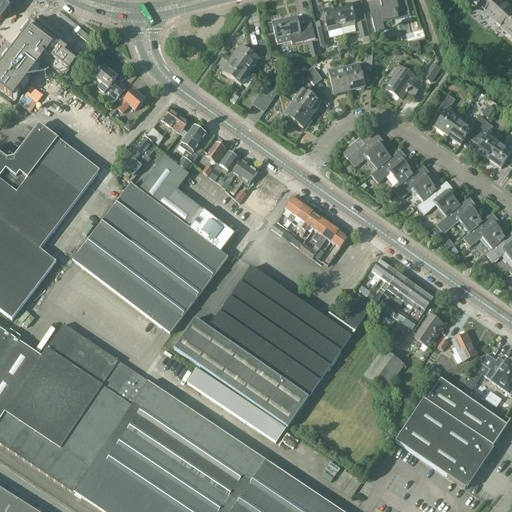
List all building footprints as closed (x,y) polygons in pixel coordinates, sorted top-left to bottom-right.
[(0,0),(0,20),(13,3),(9,0),(0,0)] [(396,20),(395,15),(406,12),(403,0),(402,0),(394,2),(393,0),(383,0),(378,1),(380,10),(369,12),(374,34),(382,32),(380,24),(396,20)] [(508,0),(470,0),(511,37),(511,11),(499,0),(504,0),(507,2),(508,0)] [(349,5),(336,8),(341,29),(354,26),(349,5)] [(341,29),(336,8),(322,11),(325,25),(323,26),(323,24),(315,26),(321,49),(328,47),(325,33),(327,33),(327,34),(341,31),(341,29)] [(269,32),(273,31),(275,40),(277,46),(291,43),(291,45),(308,41),(315,39),(311,24),(298,27),(296,18),(271,24),(267,25),(269,32)] [(360,39),(369,37),(365,22),(356,24),(360,39)] [(0,90),(13,100),(43,61),(67,80),(81,61),(33,25),(0,68),(0,90)] [(263,62),(271,60),(265,40),(258,42),(263,62)] [(409,53),(419,50),(418,42),(407,44),(409,53)] [(231,62),(250,75),(259,61),(240,48),(231,62)] [(250,75),(231,62),(222,75),(241,88),(250,75)] [(293,104),(311,117),(320,104),(307,95),(312,87),(316,85),(307,73),(308,73),(301,64),(295,69),(302,77),(301,77),(306,84),(293,104)] [(106,92),(107,90),(117,79),(103,67),(99,73),(90,65),(87,70),(96,77),(94,79),(101,84),(100,86),(100,89),(103,92),(106,92)] [(343,70),(349,93),(364,89),(358,66),(343,70)] [(430,83),(438,71),(432,66),(424,78),(430,83)] [(312,69),(308,73),(307,73),(316,85),(321,81),(312,69)] [(413,97),(419,88),(414,84),(416,81),(398,69),(392,78),(394,79),(386,90),(400,100),(406,92),(413,97)] [(349,93),(343,70),(327,74),(333,97),(349,93)] [(75,73),(66,84),(74,90),(78,84),(73,80),(77,75),(75,73)] [(125,90),(118,83),(110,92),(118,99),(125,90)] [(132,91),(118,108),(114,104),(106,113),(111,118),(117,110),(122,114),(129,106),(135,112),(144,101),(132,91)] [(252,106),(258,110),(266,98),(261,95),(252,106)] [(234,96),(229,102),(234,105),(238,99),(234,96)] [(447,137),(458,121),(451,116),(454,113),(449,109),(454,102),(447,97),(438,110),(444,114),(434,128),(447,137)] [(258,110),(263,114),(271,102),(266,98),(258,110)] [(311,117),(293,104),(284,117),(302,130),(304,127),(306,128),(311,121),(309,120),(311,117)] [(171,129),(179,118),(167,110),(159,121),(171,129)] [(179,118),(171,129),(179,135),(187,124),(179,118)] [(476,136),(485,123),(477,118),(472,125),(467,122),(464,126),(458,121),(447,137),(460,147),(470,132),(476,136)] [(487,161),(498,144),(492,140),(495,136),(490,132),(492,128),(485,123),(476,136),(482,140),(474,152),(487,161)] [(177,147),(189,156),(204,136),(191,127),(177,147)] [(159,147),(164,139),(153,129),(147,136),(159,147)] [(0,312),(12,322),(38,288),(56,264),(40,252),(100,173),(57,140),(55,143),(39,131),(9,170),(0,162),(0,312)] [(342,155),(347,161),(354,170),(366,160),(376,172),(377,172),(390,160),(381,149),(385,145),(376,136),(359,151),(354,145),(342,155)] [(133,151),(148,164),(151,160),(148,157),(155,148),(144,139),(133,151)] [(215,165),(225,151),(216,144),(206,158),(215,165)] [(511,161),(511,148),(508,145),(505,149),(498,144),(487,161),(501,170),(509,159),(511,161)] [(148,164),(133,151),(120,167),(120,169),(125,174),(127,173),(128,173),(133,177),(131,180),(133,182),(143,169),(143,170),(148,164)] [(400,152),(390,160),(377,172),(376,172),(370,177),(378,186),(389,176),(399,188),(400,188),(413,176),(404,165),(408,161),(400,152)] [(186,154),(177,166),(186,173),(197,157),(192,153),(189,156),(186,154)] [(228,153),(219,166),(218,166),(215,171),(214,170),(209,179),(214,183),(220,175),(220,174),(223,169),(227,173),(237,160),(228,153)] [(164,158),(138,192),(189,230),(203,212),(176,192),(188,176),(164,158)] [(231,174),(221,189),(226,192),(233,181),(232,181),(235,176),(240,180),(240,179),(248,168),(240,161),(231,174)] [(202,174),(204,175),(208,177),(212,171),(207,167),(202,174)] [(240,180),(230,193),(234,196),(243,182),(248,186),(257,174),(248,168),(240,179),(240,180)] [(393,193),(400,202),(412,191),(422,204),(423,204),(436,192),(427,181),(431,177),(423,168),(413,176),(400,188),(399,188),(393,193)] [(446,184),(436,192),(423,204),(422,204),(416,209),(423,218),(435,208),(446,220),(459,208),(450,197),(454,193),(446,184)] [(72,262),(80,268),(169,336),(227,259),(220,254),(189,230),(138,192),(130,186),(127,190),(72,262)] [(296,218),(303,208),(292,200),(285,210),(291,215),(287,220),(291,224),(296,218)] [(482,224),(472,213),(477,209),(469,200),(459,208),(446,220),(432,231),(437,237),(442,234),(444,236),(458,224),(468,235),(468,236),(482,224)] [(294,231),(298,233),(312,214),(303,208),(296,218),(301,222),(294,231)] [(203,212),(189,230),(220,254),(234,235),(224,228),(226,226),(221,223),(220,225),(203,212)] [(313,231),(320,220),(312,214),(298,233),(303,237),(309,228),(313,231)] [(505,240),(495,228),(499,225),(491,216),(482,224),(468,236),(468,235),(462,241),(469,249),(481,239),(491,251),(505,240)] [(320,220),(313,231),(317,233),(312,240),(317,244),(330,227),(320,220)] [(282,238),(284,234),(286,232),(275,225),(271,230),(282,238)] [(331,243),(338,233),(330,227),(317,244),(314,247),(319,251),(326,240),(331,243)] [(284,234),(282,238),(290,244),(293,239),(294,239),(287,233),(285,235),(284,234)] [(338,233),(331,243),(335,246),(322,264),(328,267),(340,250),(347,239),(338,233)] [(511,233),(505,240),(491,251),(485,256),(492,265),(504,255),(511,264),(511,233)] [(448,252),(454,246),(446,237),(440,242),(448,252)] [(302,246),(294,239),(293,239),(290,244),(299,250),(302,246)] [(302,246),(299,250),(299,251),(308,257),(313,250),(304,244),(302,246)] [(313,250),(308,257),(312,260),(317,253),(313,250)] [(379,262),(371,274),(368,278),(372,280),(375,276),(381,281),(389,269),(379,262)] [(250,269),(209,329),(195,319),(174,350),(287,429),(308,398),(371,308),(360,301),(344,324),(329,314),(325,320),(250,269)] [(389,269),(381,281),(385,284),(377,295),(373,292),(369,298),(373,301),(377,303),(389,287),(390,287),(398,276),(389,269)] [(396,297),(406,282),(398,276),(390,287),(387,291),(395,297),(396,297)] [(396,297),(404,303),(405,303),(415,289),(406,282),(396,297)] [(369,298),(373,292),(372,292),(371,293),(361,287),(359,291),(369,298)] [(414,309),(424,295),(415,289),(405,303),(404,303),(403,304),(407,307),(408,305),(414,309)] [(419,308),(422,311),(420,314),(422,315),(424,312),(433,301),(424,295),(414,309),(417,311),(419,308)] [(138,316),(132,326),(147,336),(154,326),(138,316)] [(421,346),(429,351),(446,327),(431,317),(411,346),(418,351),(421,346)] [(7,335),(0,330),(0,445),(100,511),(338,511),(63,326),(42,358),(17,342),(21,337),(10,330),(7,335)] [(462,363),(477,357),(466,335),(452,342),(462,363)] [(443,352),(448,344),(443,340),(437,348),(443,352)] [(385,392),(404,367),(384,352),(365,377),(385,392)] [(496,362),(487,356),(463,390),(470,395),(482,377),(492,383),(491,384),(509,396),(510,394),(511,395),(511,394),(511,366),(506,362),(505,364),(498,359),(496,362)] [(185,384),(275,446),(285,431),(195,370),(185,384)] [(423,401),(395,443),(465,490),(508,426),(441,381),(426,403),(423,401)] [(387,511),(395,511),(420,472),(384,451),(358,495),(387,511)] [(354,476),(353,478),(344,472),(334,487),(351,499),(362,482),(354,476)] [(448,511),(457,497),(422,476),(399,511),(448,511)] [(34,511),(0,490),(0,511),(34,511)]
